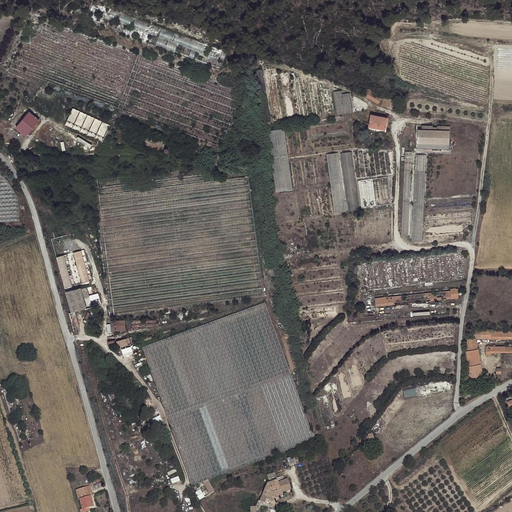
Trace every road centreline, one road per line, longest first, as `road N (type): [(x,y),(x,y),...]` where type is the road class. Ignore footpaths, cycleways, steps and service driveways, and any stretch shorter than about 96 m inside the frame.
road 1 (track): [(460,413),(461,326),(486,132),(471,122),(371,110)]
road 2 (unclassified): [(0,155),(36,220),(115,511)]
road 3 (track): [(72,245),(85,250),(94,271),(107,348),(143,382),(163,418),(187,484),(180,493)]
road 4 (unclassified): [(511,382),(460,413),(340,511)]
road 5 (track): [(399,118),(396,246)]
